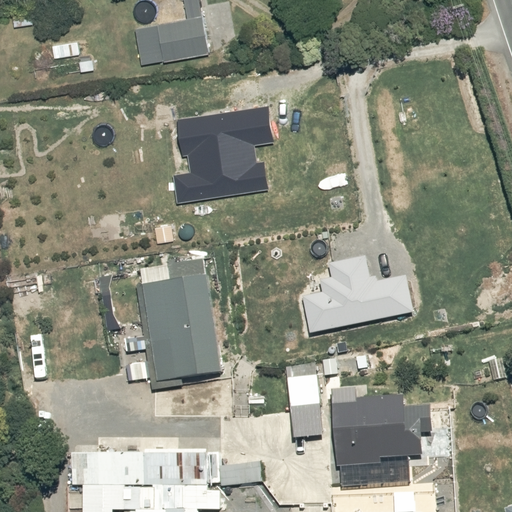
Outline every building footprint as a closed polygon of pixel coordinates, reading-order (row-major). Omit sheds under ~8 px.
[(192,45),(184,0),(169,0),(171,9),(141,15),(149,53),(192,45)] [(61,33),(36,37),(38,49),(63,45),(61,33)] [(126,276),(141,373),(206,363),(191,266),(126,276)] [(12,301),(16,336),(19,361),(45,358),(42,333),(30,335),(26,299),(12,301)] [(300,367),(272,370),(275,399),(303,396),(300,367)] [(415,396),(335,402),(335,405),(320,406),(323,458),(338,456),(365,455),(364,449),(366,449),(366,450),(381,450),(381,448),(407,446),(405,424),(417,423),(415,396)] [(129,445),(56,445),(56,477),(67,477),(66,511),(86,511),(87,508),(97,508),(97,501),(118,501),(117,511),(146,511),(146,501),(150,501),(149,511),(168,511),(169,501),(191,501),(191,441),(129,441),(129,445)] [(215,477),(246,473),(244,452),(213,456),(215,477)]
